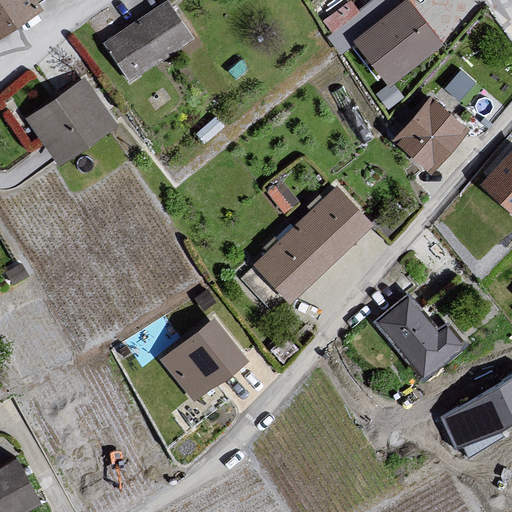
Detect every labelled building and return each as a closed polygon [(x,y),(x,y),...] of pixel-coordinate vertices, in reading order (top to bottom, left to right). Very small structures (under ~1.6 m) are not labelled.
[(36,0),(0,0),(0,31),(40,5),(36,0)] [(405,0),(400,0),(352,38),(393,84),(444,41),(405,0)] [(168,2),(104,44),(131,82),(195,36),(168,2)] [(80,75),(24,113),(61,159),(118,119),(80,75)] [(427,93),(392,133),(431,167),(471,122),(427,93)] [(511,143),(480,180),(511,210),(511,143)] [(331,182),(248,259),(287,300),(370,219),(331,182)] [(416,298),(382,326),(433,381),(475,348),(457,327),(447,334),(416,298)] [(227,323),(169,362),(207,403),(261,362),(227,323)] [(26,461),(0,473),(0,498),(5,511),(43,511),(55,507),(26,461)]
